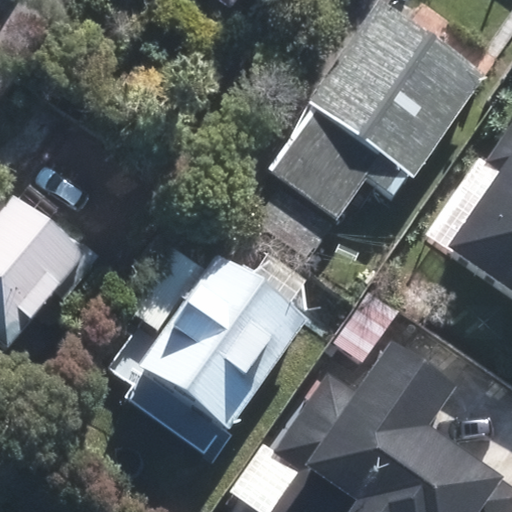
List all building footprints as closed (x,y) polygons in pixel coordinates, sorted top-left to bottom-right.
[(161,0),(168,4),(170,0),(200,0),(220,12),(228,0),(161,0)] [(402,181),(477,76),(371,2),(296,107),(302,110),(257,173),(275,185),(248,223),(300,261),(357,180),(383,200),(399,178),(402,181)] [(497,173),(441,259),(511,304),(511,116),(482,163),(497,173)] [(11,195),(0,208),(0,353),(1,355),(83,256),(11,195)] [(218,421),(299,309),(209,244),(129,356),(135,360),(116,387),(196,444),(215,418),(218,421)] [(455,392),(383,345),(353,390),(323,370),(269,452),(298,471),(270,511),(511,511),(511,494),(426,437),(455,392)]
